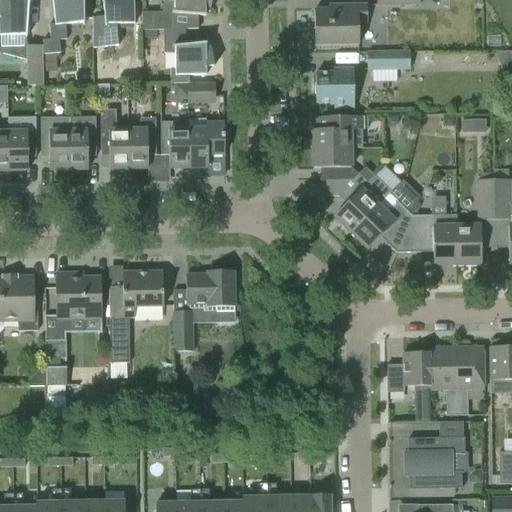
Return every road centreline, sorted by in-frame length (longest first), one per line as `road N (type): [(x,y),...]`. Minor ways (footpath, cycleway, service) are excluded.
road 1 (residential): [(260,221),(0,226)]
road 2 (residential): [(260,221),(257,0)]
road 3 (residential): [(358,316),(358,511)]
road 4 (residential): [(511,312),(358,316)]
road 5 (residential): [(358,316),(260,221)]
